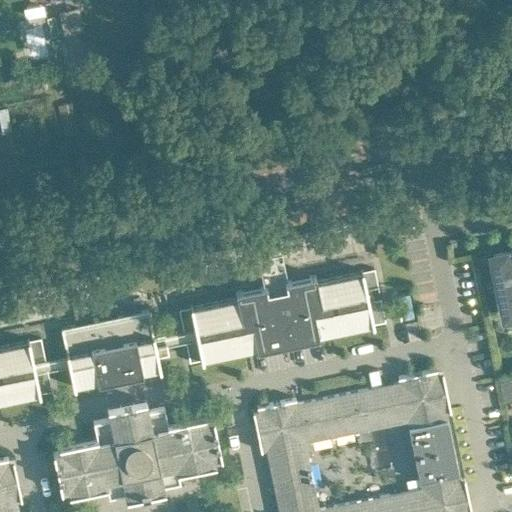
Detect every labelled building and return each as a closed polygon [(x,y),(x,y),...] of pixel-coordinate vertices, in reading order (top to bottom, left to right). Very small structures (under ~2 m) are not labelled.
[(511,250),(494,254),(507,315),(511,313),(511,250)] [(378,286),(374,268),(362,270),(366,289),(378,286)] [(366,289),(362,270),(362,269),(360,270),(361,271),(316,281),(315,274),(284,280),(286,287),(267,291),(266,284),(235,291),(236,297),(192,306),(192,304),(190,305),(190,306),(195,328),(196,336),(201,358),(201,359),(203,359),(203,357),(257,346),(257,349),(318,336),(317,333),(371,322),(372,324),(373,324),(373,323),(368,300),(366,289)] [(380,298),(368,300),(373,323),(385,320),(380,298)] [(195,328),(190,306),(179,308),(183,331),(195,328)] [(158,355),(153,335),(148,309),(61,327),(73,386),(75,386),(75,384),(97,379),(98,382),(143,373),(142,370),(158,366),(159,368),(160,368),(158,355)] [(168,353),(164,333),(153,335),(158,355),(168,353)] [(201,358),(196,336),(185,338),(190,361),(201,358)] [(45,359),(40,337),(29,339),(33,362),(45,359)] [(35,369),(33,362),(29,339),(29,338),(27,339),(27,340),(0,346),(0,399),(38,391),(38,393),(40,393),(40,392),(35,369)] [(47,367),(35,369),(40,392),(51,389),(47,367)] [(397,375),(398,381),(421,487),(425,511),(471,511),(464,477),(459,478),(446,414),(445,411),(450,410),(442,371),(437,373),(436,367),(397,375)] [(304,441),(379,425),(371,386),(296,402),(295,397),(257,405),(257,410),(252,411),(260,450),(266,449),(278,511),(397,511),(393,492),(319,508),(304,441)] [(221,457),(214,421),(213,418),(206,420),(205,415),(168,423),(164,406),(148,410),(146,400),(107,408),(109,417),(93,421),(96,437),(58,445),(59,450),(53,452),(61,490),(67,489),(68,494),(106,486),(108,497),(125,494),(126,499),(165,491),(164,486),(180,482),(178,471),(215,464),(214,458),(221,457)] [(21,499),(19,485),(13,460),(8,461),(7,456),(0,457),(0,511),(18,511),(16,500),(21,499)]
